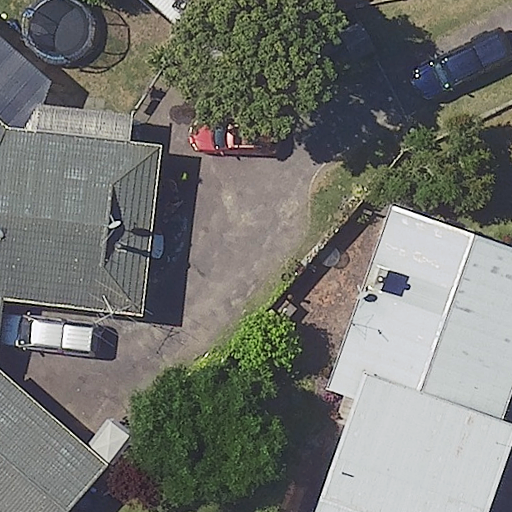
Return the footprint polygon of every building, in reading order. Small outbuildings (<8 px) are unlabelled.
[(193,0),(195,12),(271,0),(193,0)] [(8,125),(0,118),(0,339),(5,297),(139,312),(159,143),(8,125)] [(361,372),(499,420),(511,383),(511,248),(388,205),(324,388),(353,397),(361,372)] [(70,511),(112,462),(0,369),(0,511),(70,511)] [(511,425),(499,420),(361,372),(353,397),(312,511),(484,511),(511,437),(511,425)]
